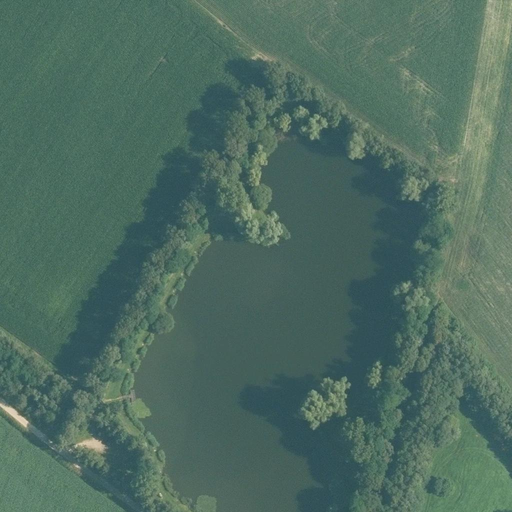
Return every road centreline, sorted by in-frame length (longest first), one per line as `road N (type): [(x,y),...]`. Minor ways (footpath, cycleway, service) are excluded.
road 1 (track): [(375,511),(435,305)]
road 2 (track): [(142,511),(0,402)]
